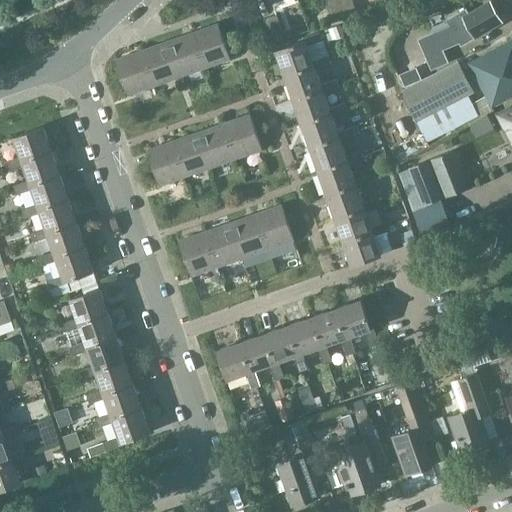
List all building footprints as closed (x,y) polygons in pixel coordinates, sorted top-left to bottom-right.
[(324,0),(333,23),(345,19),(337,0),(324,0)] [(337,0),(345,19),(357,15),(351,0),(337,0)] [(434,34),(419,41),(432,69),(447,62),(442,50),(459,42),(461,46),(501,23),(489,2),(468,14),(466,10),(461,13),(446,22),(449,27),(434,34)] [(273,44),(285,40),(276,15),(264,19),(273,44)] [(192,33),(204,68),(230,59),(218,24),(192,33)] [(339,25),(325,30),(329,42),(344,36),(339,25)] [(179,77),(204,68),(192,33),(166,42),(179,77)] [(276,51),(284,75),(313,64),(307,46),(322,41),(318,33),(302,39),(303,41),(276,51)] [(491,107),(511,96),(511,40),(468,63),(491,107)] [(153,86),(179,77),(166,42),(141,51),(153,86)] [(127,95),(153,86),(141,51),(115,60),(127,95)] [(284,75),(292,98),(292,99),(321,88),(316,71),(331,66),(327,56),(312,62),(313,64),(313,65),(284,75)] [(402,90),(396,94),(399,99),(403,97),(416,121),(426,142),(478,116),(472,104),(468,95),(473,92),(457,62),(402,90)] [(403,88),(418,81),(413,68),(397,75),(403,88)] [(292,99),(301,122),(330,112),(329,109),(324,94),(339,89),(335,81),(321,86),(321,88),(292,99)] [(301,122),(309,146),(338,136),(338,133),(332,118),(347,113),(344,104),(329,109),(330,112),(301,122)] [(511,106),(495,115),(511,147),(511,106)] [(223,124),(236,159),(262,150),(250,115),(223,124)] [(210,168),(236,159),(223,124),(198,133),(210,168)] [(20,157),(5,163),(7,168),(8,171),(23,166),(22,162),(51,152),(43,128),(14,138),(20,157)] [(309,146),(318,170),(346,160),(346,157),(341,142),(355,136),(352,128),(338,133),(338,136),(309,146)] [(185,177),(210,168),(198,133),(173,142),(185,177)] [(159,186),(185,177),(173,142),(147,151),(159,186)] [(455,150),(430,159),(445,198),(469,189),(455,150)] [(29,181),(13,187),(15,192),(16,195),(32,190),(31,186),(60,176),(51,152),(22,162),(23,166),(29,181)] [(318,170),(326,194),(355,183),(349,166),(364,160),(361,152),(346,157),(346,160),(318,170)] [(429,160),(410,167),(424,206),(443,199),(429,160)] [(37,205),(22,211),(23,215),(25,219),(40,213),(39,210),(68,200),(60,176),(31,186),(32,190),(37,205)] [(326,194),(334,218),(364,207),(363,204),(357,190),(373,184),(369,176),(355,181),(355,183),(326,194)] [(334,218),(343,241),(372,231),(371,228),(366,213),(381,208),(378,199),(363,204),(364,207),(334,218)] [(46,229),(30,234),(32,239),(33,243),(48,237),(47,234),(76,223),(68,200),(39,210),(40,213),(46,229)] [(255,214),(267,249),(294,240),(281,205),(255,214)] [(242,258),(267,249),(255,214),(230,223),(242,258)] [(54,253),(39,258),(40,263),(41,267),(57,261),(56,258),(85,248),(76,223),(47,234),(48,237),(54,253)] [(217,267),(242,258),(230,223),(204,232),(217,267)] [(343,241),(351,266),(381,255),(374,237),(390,231),(387,223),(371,228),(372,231),(343,241)] [(412,231),(401,235),(405,247),(411,245),(417,243),(412,231)] [(191,276),(217,267),(204,232),(178,241),(191,276)] [(62,276),(47,282),(53,297),(81,287),(96,282),(92,272),(93,271),(85,248),(56,258),(57,261),(62,276)] [(12,263),(4,266),(7,273),(14,270),(12,263)] [(78,317),(61,323),(63,329),(65,332),(80,327),(79,324),(108,313),(99,289),(98,289),(96,282),(81,287),(84,295),(71,299),(78,317)] [(371,329),(361,300),(337,309),(347,338),(350,337),(364,332),(370,348),(379,345),(373,328),(371,329)] [(3,301),(0,301),(0,325),(10,322),(3,301)] [(347,338),(337,309),(313,317),(323,346),(326,345),(341,340),(346,356),(352,354),(355,353),(350,337),(347,338)] [(80,327),(65,332),(73,357),(88,351),(87,347),(116,337),(108,313),(79,324),(80,327)] [(331,361),(326,345),(323,346),(313,317),(289,325),(299,355),(302,353),(317,348),(323,364),(331,361)] [(0,325),(0,333),(13,329),(14,329),(11,322),(10,322),(0,325)] [(289,325),(265,334),(275,363),(278,362),(293,357),(298,373),(308,369),(302,353),(299,355),(289,325)] [(241,342),(251,371),(254,370),(269,365),(275,381),(284,378),(278,362),(275,363),(265,334),(241,342)] [(79,371),(78,371),(80,377),(81,380),(97,375),(95,371),(125,361),(116,337),(87,347),(88,351),(94,366),(79,371)] [(511,341),(487,350),(491,360),(511,352),(511,341)] [(260,386),(254,370),(251,371),(241,342),(217,351),(227,380),(245,374),(251,389),(260,386)] [(19,348),(8,352),(11,361),(23,357),(19,348)] [(352,354),(346,356),(350,366),(355,364),(352,354)] [(102,389),(86,394),(88,400),(89,404),(105,398),(104,395),(133,385),(125,361),(95,371),(97,375),(102,389)] [(427,372),(416,376),(420,387),(431,383),(427,372)] [(463,455),(489,446),(479,416),(491,412),(477,373),(462,378),(473,409),(450,417),(463,455)] [(20,374),(6,380),(9,389),(23,383),(20,374)] [(407,418),(410,428),(411,429),(392,436),(406,475),(432,466),(424,441),(435,438),(415,380),(396,388),(407,418)] [(110,413),(94,419),(96,424),(98,428),(113,422),(112,419),(141,409),(133,385),(104,395),(105,398),(110,413)] [(313,398),(303,402),(307,414),(318,410),(313,398)] [(286,399),(276,402),(283,422),(293,419),(286,399)] [(379,484),(372,463),(383,459),(365,408),(363,400),(350,405),(363,441),(334,451),(339,466),(343,464),(353,494),(379,484)] [(0,435),(1,435),(0,432),(0,414),(10,411),(8,405),(7,402),(0,404),(0,435)] [(22,403),(10,407),(12,415),(25,410),(22,403)] [(68,408),(54,413),(59,427),(73,422),(68,408)] [(118,437),(88,448),(91,457),(123,446),(122,443),(150,433),(141,409),(112,419),(113,422),(118,437)] [(250,420),(241,423),(245,435),(254,432),(250,420)] [(301,450),(314,446),(305,420),(292,424),(301,450)] [(0,432),(1,435),(0,435),(0,461),(9,459),(8,455),(3,441),(19,435),(16,429),(15,426),(0,431),(0,432)] [(9,459),(0,461),(0,489),(18,483),(11,465),(27,459),(25,453),(24,450),(8,455),(9,459)] [(292,506),(319,496),(304,455),(278,464),(292,506)] [(42,465),(30,470),(33,478),(45,473),(42,465)]
